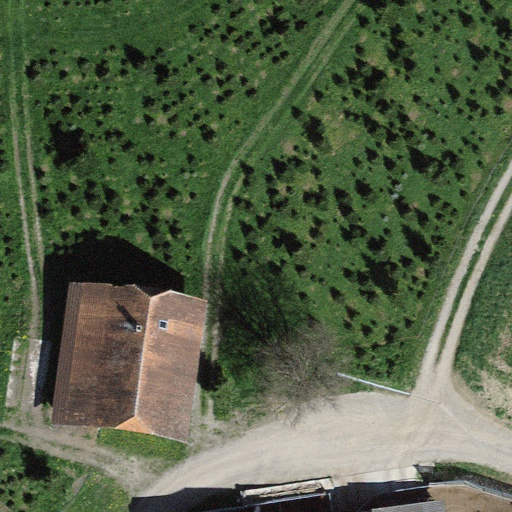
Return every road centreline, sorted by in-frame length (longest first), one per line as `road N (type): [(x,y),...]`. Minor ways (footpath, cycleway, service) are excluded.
road 1 (track): [(162,511),(201,481),(242,463),(312,451),(469,442),(511,453)]
road 2 (track): [(419,442),(465,278),(511,182)]
